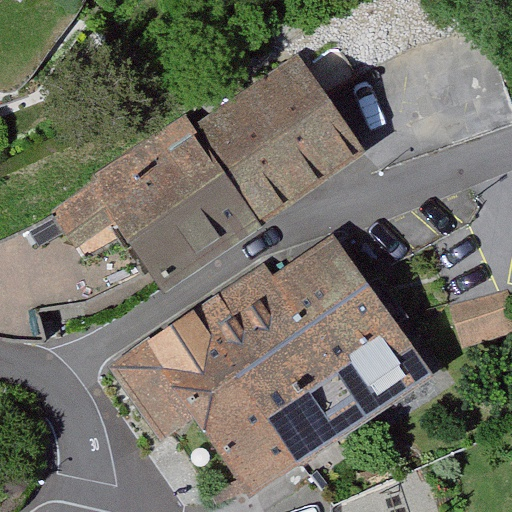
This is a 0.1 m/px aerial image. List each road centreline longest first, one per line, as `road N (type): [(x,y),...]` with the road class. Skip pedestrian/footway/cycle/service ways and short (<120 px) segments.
road 1 (residential): [(511,144),(346,204),(51,377)]
road 2 (residential): [(51,377),(101,511)]
